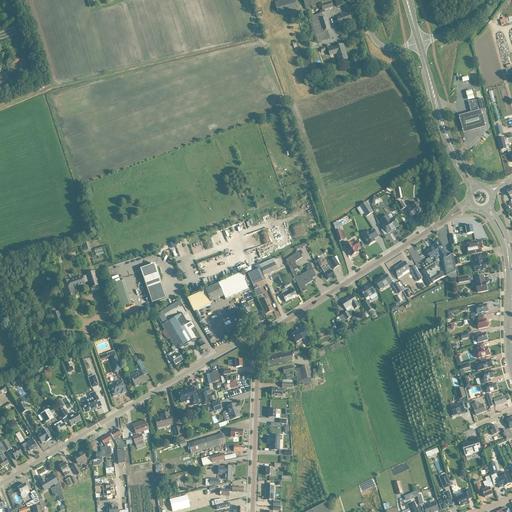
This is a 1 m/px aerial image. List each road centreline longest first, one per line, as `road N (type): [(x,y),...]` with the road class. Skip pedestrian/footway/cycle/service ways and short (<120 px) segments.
road 1 (unclassified): [(0,484),(238,343),(256,343)]
road 2 (tertiary): [(256,343),(450,216)]
road 3 (tertiary): [(252,511),(256,343)]
road 4 (tertiary): [(418,42),(455,157)]
